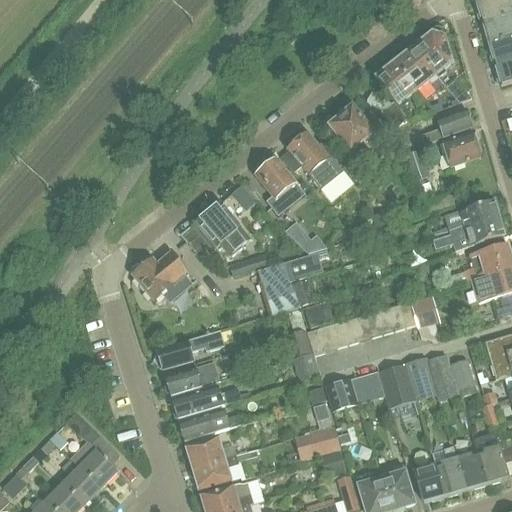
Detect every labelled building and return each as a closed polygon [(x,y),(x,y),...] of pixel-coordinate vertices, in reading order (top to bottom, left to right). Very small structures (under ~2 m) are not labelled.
[(511,0),(477,0),(475,2),(476,5),(475,8),(476,14),(479,15),(482,25),(511,16),(511,0)] [(511,16),(482,25),(485,34),(483,37),(485,42),(487,44),(488,46),(511,38),(511,16)] [(431,36),(414,49),(439,80),(446,75),(444,71),(454,63),(451,53),(448,52),(444,40),(446,35),(444,30),(436,28),(432,31),(431,36)] [(491,57),(494,66),(511,60),(511,38),(488,46),(489,47),(487,50),(489,56),(491,57)] [(395,64),(394,64),(417,92),(428,83),(431,87),(439,80),(414,49),(407,54),(404,53),(398,58),(398,62),(395,64)] [(511,84),(511,60),(494,66),(497,76),(496,79),(497,84),(500,86),(501,88),(511,84)] [(376,79),(395,103),(401,110),(408,104),(406,101),(417,92),(394,64),(391,63),(385,68),(385,72),(376,79)] [(446,90),(459,105),(471,101),(456,82),(446,90)] [(407,119),(401,110),(395,103),(381,114),(395,131),(397,129),(400,132),(413,127),(407,119)] [(371,155),(363,145),(374,136),(373,135),(381,128),(370,116),(363,122),(352,109),(351,110),(348,109),(344,109),(340,112),(339,116),(340,119),(329,128),(359,165),(371,155)] [(427,146),(431,145),(472,131),(466,112),(437,122),(441,131),(422,138),(424,143),(426,142),(427,146)] [(424,116),(423,116),(416,119),(418,125),(426,122),(424,116)] [(391,141),(393,144),(398,151),(409,143),(401,134),(391,141)] [(293,176),(302,168),(319,189),(341,171),(322,147),(319,149),(308,135),(298,143),(294,142),(290,146),(290,150),(288,152),(289,153),(280,160),(293,176)] [(482,160),(480,156),(484,154),(482,148),(478,148),(473,135),(442,146),(450,170),(482,160)] [(393,165),(402,158),(403,157),(398,151),(393,144),(383,152),(393,165)] [(421,151),(406,156),(414,183),(429,178),(421,151)] [(287,174),(286,176),(275,162),(268,168),(264,166),(257,172),(257,176),(256,177),(276,202),(297,186),(287,174)] [(339,206),(362,188),(351,174),(328,192),(339,206)] [(420,197),(432,193),(430,186),(428,186),(428,185),(418,188),(420,197)] [(249,192),(233,208),(251,227),(267,212),(249,192)] [(464,224),(449,229),(429,235),(432,243),(500,220),(498,214),(500,211),(498,203),(494,203),(494,202),(460,213),(464,224)] [(242,251),(243,247),(250,241),(221,205),(196,225),(216,248),(219,246),(229,258),(233,259),(242,251)] [(370,221),(380,234),(395,222),(385,209),(370,221)] [(468,240),(471,250),(505,238),(504,237),(507,234),(505,226),(501,226),(500,220),(432,243),(435,252),(454,246),(454,245),(468,240)] [(196,225),(181,238),(202,263),(217,250),(196,225)] [(485,279),(511,270),(511,258),(509,247),(478,256),(470,259),(473,271),(448,278),(451,289),(471,283),(485,279)] [(317,255),(319,261),(329,258),(327,252),(317,255)] [(134,277),(132,279),(154,304),(163,296),(170,305),(192,288),(183,278),(186,274),(170,255),(157,266),(153,261),(143,270),(139,269),(134,274),(134,277)] [(268,256),(247,263),(229,269),(232,280),(272,268),(268,256)] [(289,265),(284,266),(289,284),(306,279),(300,261),(289,265)] [(273,269),(255,275),(257,284),(259,283),(259,285),(260,287),(269,319),(284,315),(299,310),(292,286),(290,287),(289,284),(284,266),(273,269)] [(478,305),(491,301),(511,295),(511,270),(485,279),(471,283),(478,305)] [(308,281),(292,286),(299,310),(301,309),(300,308),(315,303),(308,281)] [(432,299),(411,305),(417,327),(419,332),(440,326),(432,299)] [(304,311),(310,330),(334,323),(328,304),(304,311)] [(410,304),(399,307),(406,330),(417,327),(411,305),(410,304)] [(406,330),(399,307),(387,311),(394,334),(406,330)] [(383,337),(394,334),(387,311),(376,314),(383,337)] [(371,341),(383,337),(376,314),(364,318),(371,341)] [(360,344),(371,341),(364,318),(353,321),(360,344)] [(348,347),(360,344),(353,321),(341,324),(348,347)] [(337,351),(348,347),(341,324),(330,328),(337,351)] [(325,354),(337,351),(330,328),(318,331),(325,354)] [(318,331),(307,335),(313,355),(314,357),(325,354),(318,331)] [(295,361),(313,355),(307,335),(306,335),(305,333),(288,338),(292,350),(295,361)] [(191,355),(207,350),(208,354),(225,349),(221,334),(157,352),(159,361),(157,361),(159,371),(162,370),(162,372),(194,363),(191,355)] [(496,383),(511,378),(511,337),(485,346),(496,383)] [(292,350),(288,338),(278,341),(282,353),(292,350)] [(320,377),(314,357),(313,355),(295,361),(292,361),(300,385),(320,378),(320,377)] [(447,358),(428,364),(439,404),(459,399),(447,358)] [(406,367),(406,368),(417,404),(437,398),(439,404),(428,364),(427,361),(406,367)] [(461,400),(477,395),(467,362),(451,367),(461,400)] [(171,398),(220,384),(214,366),(166,380),(167,386),(165,387),(168,396),(170,396),(171,398)] [(390,412),(416,404),(417,404),(406,368),(379,376),(390,412)] [(359,407),(385,399),(377,374),(351,382),(359,407)] [(351,382),(325,389),(333,414),(358,406),(358,407),(359,407),(351,382)] [(242,403),(238,391),(217,397),(215,390),(172,402),(174,407),(172,408),(175,420),(177,420),(178,421),(242,403)] [(307,394),(311,407),(311,408),(327,403),(323,390),(307,394)] [(250,395),(241,397),(242,403),(252,400),(250,395)] [(483,399),(486,408),(492,406),(492,407),(501,404),(500,400),(497,401),(495,395),(483,399)] [(326,406),(313,410),(314,412),(317,424),(329,421),(330,420),(326,406)] [(488,430),(493,428),(499,427),(492,407),(492,406),(486,408),(482,409),(488,430)] [(185,444),(226,432),(240,428),(241,427),(238,418),(227,421),(224,412),(179,425),(180,429),(179,431),(180,436),(183,438),(185,444)] [(329,421),(317,424),(319,432),(319,433),(332,430),(329,421)] [(309,436),(294,441),(300,464),(315,459),(341,452),(340,447),(337,438),(335,429),(333,430),(309,436)] [(84,440),(89,446),(95,453),(78,470),(100,492),(118,474),(111,467),(120,459),(98,437),(97,438),(91,433),(84,440)] [(499,437),(500,439),(504,451),(511,448),(511,441),(510,434),(499,437)] [(348,435),(337,438),(340,447),(350,445),(348,435)] [(500,452),(504,451),(500,439),(496,439),(495,435),(473,442),(477,455),(487,487),(499,484),(500,483),(500,482),(501,481),(500,480),(508,478),(504,466),(502,459),(500,452)] [(233,448),(221,452),(217,439),(186,448),(186,450),(184,453),(186,460),(190,461),(193,471),(236,458),(233,448)] [(49,442),(41,451),(41,452),(47,457),(56,449),(49,442)] [(511,448),(500,452),(502,459),(504,466),(511,463),(511,448)] [(453,449),(452,450),(465,491),(473,488),(474,489),(475,490),(476,491),(477,490),(487,487),(477,455),(456,461),(453,449)] [(452,450),(431,456),(444,500),(460,495),(461,495),(463,491),(465,491),(452,450)] [(41,452),(33,459),(38,465),(47,457),(41,452)] [(231,484),(227,470),(258,461),(256,452),(236,458),(193,471),(196,481),(193,484),(196,491),(199,492),(200,494),(231,484)] [(320,460),(326,478),(331,477),(332,482),(347,477),(341,454),(320,460)] [(431,456),(435,468),(413,474),(422,503),(432,500),(436,502),(437,502),(444,500),(431,456)] [(32,458),(22,468),(23,469),(28,474),(28,475),(38,465),(33,459),(32,458)] [(22,468),(15,476),(16,477),(21,482),(28,474),(23,469),(22,468)] [(78,470),(61,487),(83,509),(100,492),(78,470)] [(395,477),(382,481),(391,511),(403,511),(405,511),(404,510),(415,507),(404,470),(394,473),(395,477)] [(16,477),(2,491),(13,501),(26,487),(21,482),(16,477)] [(337,482),(343,504),(357,500),(351,478),(337,482)] [(391,511),(382,481),(369,485),(368,481),(357,484),(365,511),(391,511)] [(206,511),(205,511),(235,511),(254,506),(248,486),(243,487),(241,486),(202,498),(202,500),(200,503),(202,510),(206,511)] [(61,487),(44,504),(52,511),(79,511),(83,509),(61,487)] [(0,511),(1,511),(10,504),(0,493),(0,511)] [(360,511),(357,500),(343,504),(345,511),(360,511)]
